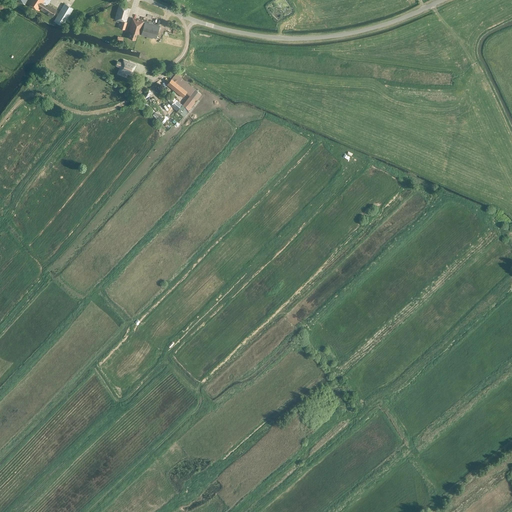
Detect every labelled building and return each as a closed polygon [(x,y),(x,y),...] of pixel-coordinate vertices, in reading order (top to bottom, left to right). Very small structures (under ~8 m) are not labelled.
[(17,0),(24,4),(26,2),(39,11),(40,9),(52,17),(56,10),(48,5),(50,0),(17,0)] [(64,4),(53,21),(61,27),(72,9),(64,4)] [(119,6),(115,19),(121,21),(120,24),(119,29),(125,30),(127,23),(126,22),(129,9),(119,6)] [(132,18),(128,31),(130,32),(129,38),(135,40),(137,33),(152,37),(153,35),(156,36),(159,25),(132,18)] [(119,70),(119,71),(131,75),(136,64),(123,60),(122,63),(117,61),(116,65),(119,67),(120,68),(119,70)] [(182,97),(186,93),(190,96),(182,105),(189,110),(201,94),(175,73),(167,85),(182,97)] [(153,87),(172,104),(173,103),(178,106),(182,102),(178,98),(176,101),(156,83),(153,87)] [(169,125),(172,122),(166,117),(162,122),(165,124),(166,123),(169,125)]
